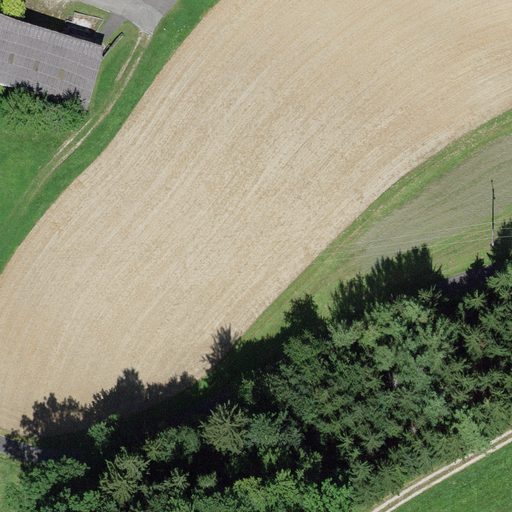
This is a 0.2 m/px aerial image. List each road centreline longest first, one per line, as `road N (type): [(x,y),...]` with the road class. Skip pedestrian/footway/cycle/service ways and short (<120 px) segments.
road 1 (unclassified): [(511,268),(366,319),(118,449),(68,458),(0,442)]
road 2 (track): [(175,0),(152,14),(134,68),(0,245)]
road 3 (track): [(382,511),(511,436)]
